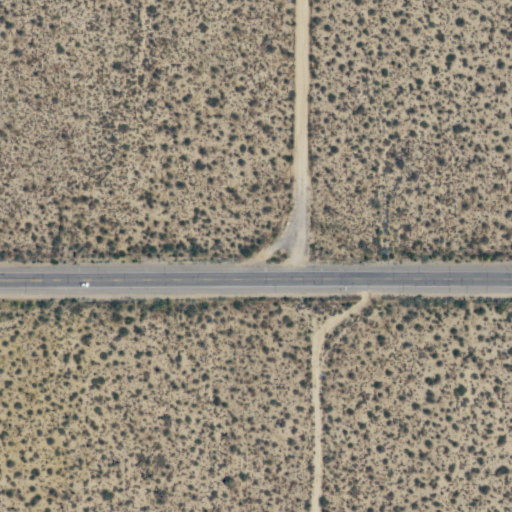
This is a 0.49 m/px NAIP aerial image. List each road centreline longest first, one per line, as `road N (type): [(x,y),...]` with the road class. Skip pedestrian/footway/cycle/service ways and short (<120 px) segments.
road 1 (trunk): [(0,280),(511,281)]
road 2 (residential): [(298,281),(298,0)]
